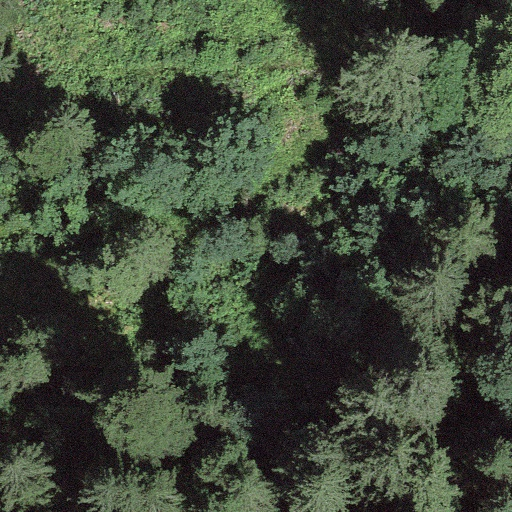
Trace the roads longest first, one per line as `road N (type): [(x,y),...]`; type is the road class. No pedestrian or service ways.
road 1 (track): [(0,440),(167,245),(465,53),(511,32)]
road 2 (track): [(511,431),(357,511)]
